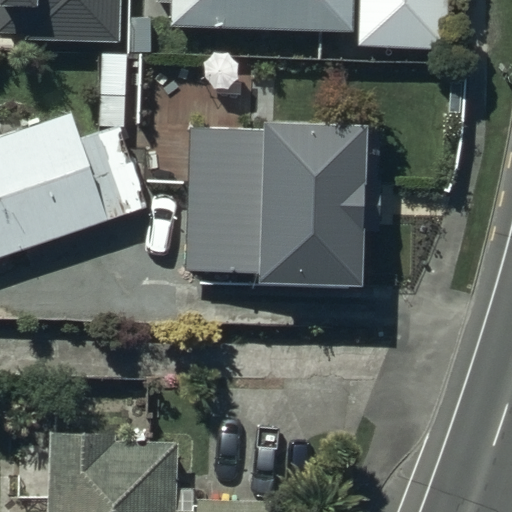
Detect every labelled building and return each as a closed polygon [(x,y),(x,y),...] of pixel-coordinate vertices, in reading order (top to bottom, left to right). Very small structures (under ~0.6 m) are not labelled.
[(0,0),(0,35),(19,36),(18,41),(116,43),(117,0),(0,0)] [(152,0),(152,6),(167,6),(166,30),(213,31),(213,56),(245,57),(246,32),(355,35),(354,50),(450,52),(451,0),(152,0)] [(128,60),(104,59),(101,131),(125,132),(128,60)] [(72,119),(0,144),(0,263),(147,212),(120,134),(101,140),(98,133),(79,140),(72,119)] [(257,131),(186,129),(184,274),(250,275),(250,289),(355,291),(356,232),(374,233),(376,138),(357,137),(357,130),(257,128),(257,131)] [(273,511),(273,504),(195,502),(196,488),(171,488),(172,446),(109,443),(109,435),(47,433),(43,511),(273,511)]
